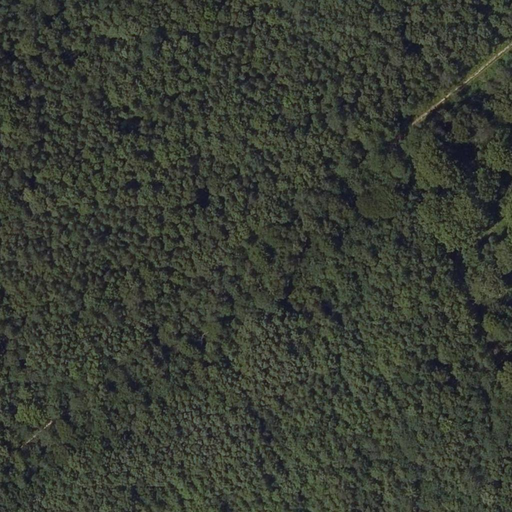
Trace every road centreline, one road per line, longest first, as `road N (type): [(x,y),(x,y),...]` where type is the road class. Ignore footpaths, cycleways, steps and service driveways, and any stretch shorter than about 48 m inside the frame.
road 1 (track): [(511,54),(0,466)]
road 2 (track): [(511,363),(407,141)]
